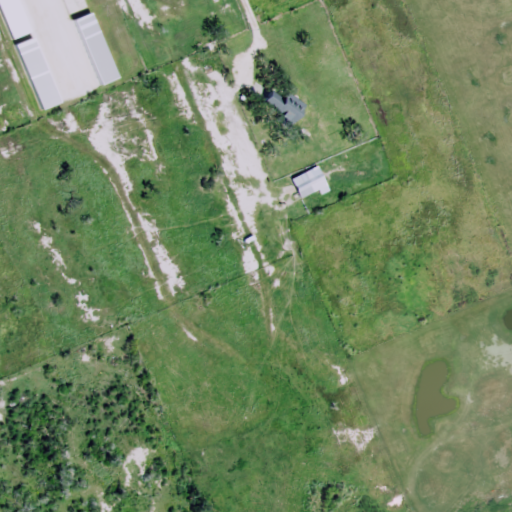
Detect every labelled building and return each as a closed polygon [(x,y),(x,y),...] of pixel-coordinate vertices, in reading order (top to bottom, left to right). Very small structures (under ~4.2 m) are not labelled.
[(0,0),(0,20),(9,42),(31,33),(17,0),(0,0)] [(59,0),(65,16),(87,8),(84,0),(59,0)] [(70,20),(96,86),(116,78),(90,12),(70,20)] [(36,36),(14,43),(36,111),(58,104),(36,36)] [(302,110),(276,83),(261,98),(286,125),(302,110)] [(324,186),(314,167),(289,181),(299,199),(324,186)]
